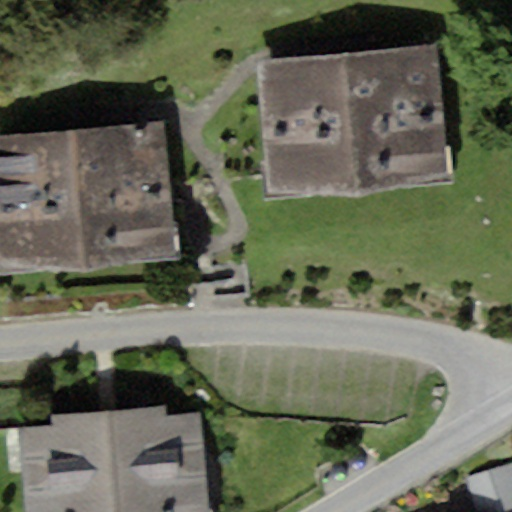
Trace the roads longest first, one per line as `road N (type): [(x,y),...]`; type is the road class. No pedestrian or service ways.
road 1 (residential): [(511,386),(444,343),(343,329),(238,324),(0,342)]
road 2 (residential): [(511,400),(333,511)]
